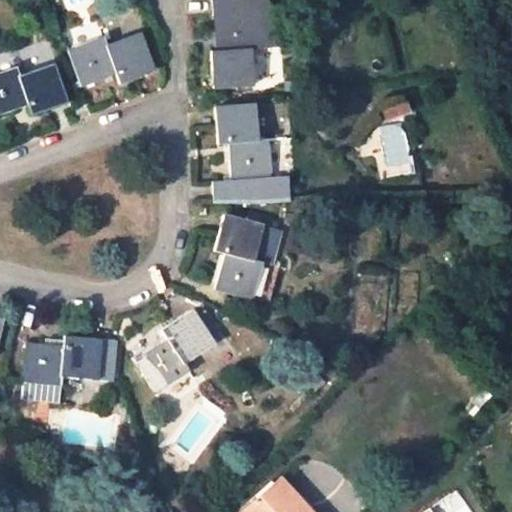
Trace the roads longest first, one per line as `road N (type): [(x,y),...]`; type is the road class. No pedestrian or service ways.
road 1 (residential): [(0,270),(103,295),(144,283),(167,252),(171,141),(139,119)]
road 2 (residential): [(139,119),(0,169)]
